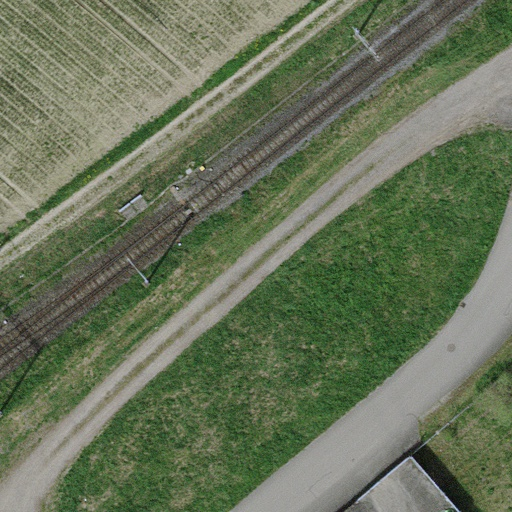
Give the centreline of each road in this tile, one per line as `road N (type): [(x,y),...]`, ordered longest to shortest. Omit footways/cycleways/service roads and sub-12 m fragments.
road 1 (track): [(0,259),(341,0)]
road 2 (residential): [(272,511),(472,339),(511,267)]
